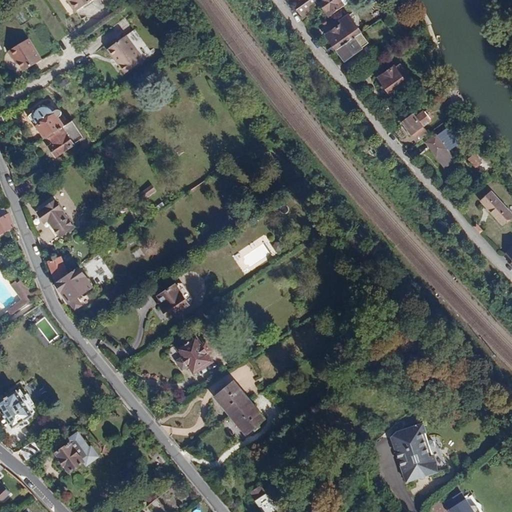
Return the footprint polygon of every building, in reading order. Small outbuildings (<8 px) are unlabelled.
[(72,0),(73,0),(70,2),(76,11),(93,0),(72,0)] [(315,0),(310,0),(297,10),(301,16),(311,9),(309,6),(316,1),(315,0)] [(343,7),(338,0),(325,0),(320,4),(322,6),(320,8),(323,12),(324,10),(329,17),(343,7)] [(333,43),(338,51),(361,34),(349,16),(340,23),(342,26),(331,34),(336,41),(333,43)] [(361,34),(338,51),(346,61),(369,45),(361,34)] [(127,35),(107,50),(125,73),(145,59),(127,35)] [(9,51),(21,72),(42,59),(30,38),(9,51)] [(386,94),(388,92),(395,103),(417,88),(400,64),(379,79),(384,87),(382,88),(386,94)] [(34,127),(43,140),(48,138),(62,127),(65,126),(58,118),(60,116),(61,113),(61,110),(58,108),(56,109),(53,112),(48,108),(46,107),(39,108),(33,113),(34,122),(36,126),(34,127)] [(398,116),(402,122),(414,115),(410,108),(398,116)] [(414,115),(402,122),(416,142),(427,135),(422,128),(431,121),(425,112),(416,118),(414,115)] [(65,126),(62,127),(74,145),(84,138),(73,121),(65,126)] [(54,158),(74,145),(62,127),(48,138),(53,145),(48,149),(54,158)] [(437,135),(426,143),(437,158),(448,149),(437,135)] [(478,159),(473,164),(476,167),(481,163),(478,159)] [(485,172),(480,167),(477,171),(481,175),(485,172)] [(42,168),(29,177),(36,186),(48,178),(42,168)] [(511,215),(487,188),(468,205),(481,219),(491,211),(503,225),(511,216),(511,215)] [(76,228),(56,198),(36,212),(44,224),(48,221),(59,239),(76,228)] [(9,210),(0,214),(0,237),(15,228),(9,210)] [(47,262),(56,283),(69,274),(62,257),(47,262)] [(297,289),(299,282),(312,285),(311,288),(324,291),(325,287),(338,290),(341,273),(325,270),(326,267),(304,262),(303,266),(290,263),(285,286),(297,289)] [(69,274),(56,283),(53,284),(73,311),(77,308),(83,305),(77,297),(93,286),(93,284),(92,281),(90,279),(89,278),(88,278),(79,266),(69,274)] [(190,304),(175,283),(157,296),(164,306),(160,309),(167,320),(190,304)] [(27,305),(14,284),(9,288),(20,304),(5,314),(7,318),(27,305)] [(47,342),(58,335),(48,321),(42,325),(46,330),(41,333),(47,342)] [(13,324),(0,332),(0,343),(18,331),(13,324)] [(179,357),(174,360),(182,371),(187,368),(193,376),(213,362),(195,335),(174,349),(179,357)] [(234,380),(213,397),(245,436),(266,419),(234,380)] [(19,425),(23,431),(30,426),(26,421),(32,417),(28,410),(33,407),(26,397),(21,401),(16,392),(0,402),(0,409),(13,429),(19,425)] [(305,412),(282,432),(301,453),(323,433),(305,412)] [(431,439),(428,439),(424,427),(419,426),(397,434),(393,438),(409,485),(413,482),(418,478),(423,476),(429,475),(434,475),(439,475),(432,453),(436,452),(437,450),(434,440),(431,439)] [(70,443),(53,455),(67,475),(83,463),(86,467),(100,457),(91,445),(89,446),(79,431),(67,438),(70,443)] [(19,452),(26,461),(39,451),(33,443),(19,452)] [(287,448),(264,468),(282,489),(305,469),(287,448)] [(160,455),(153,461),(158,467),(166,462),(160,455)] [(0,502),(1,504),(12,494),(3,485),(0,487),(0,502)] [(444,503),(450,511),(449,511),(478,511),(480,510),(475,504),(469,504),(460,492),(444,503)] [(258,501),(264,511),(277,511),(266,496),(258,501)]
